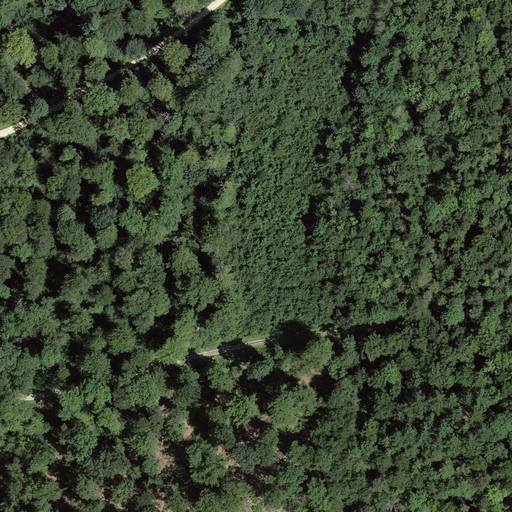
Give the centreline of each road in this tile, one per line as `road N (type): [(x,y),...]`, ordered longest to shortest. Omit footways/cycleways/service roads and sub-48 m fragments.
road 1 (track): [(0,402),(234,347),(511,304)]
road 2 (track): [(218,0),(133,62),(0,133)]
